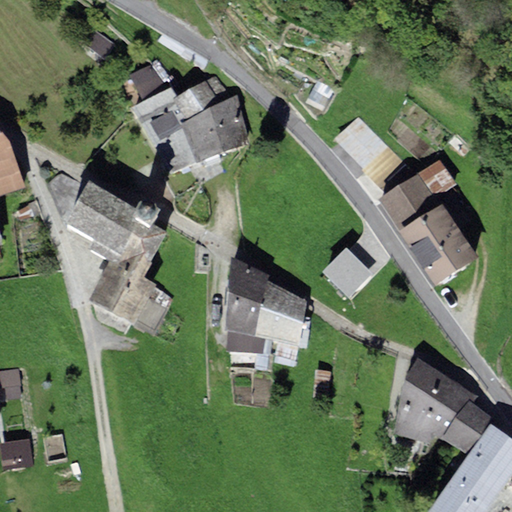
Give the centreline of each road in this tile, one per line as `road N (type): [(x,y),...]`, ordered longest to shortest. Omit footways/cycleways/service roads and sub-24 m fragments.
road 1 (residential): [(0,122),(136,189),(364,327),(492,385)]
road 2 (residential): [(116,0),(298,122),(492,385)]
road 3 (track): [(11,133),(57,216),(94,337),(116,511)]
